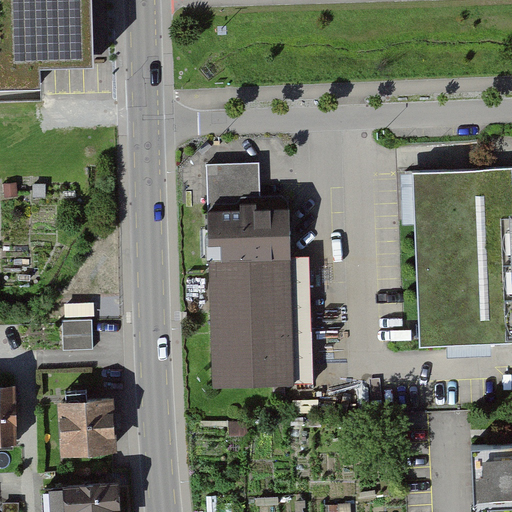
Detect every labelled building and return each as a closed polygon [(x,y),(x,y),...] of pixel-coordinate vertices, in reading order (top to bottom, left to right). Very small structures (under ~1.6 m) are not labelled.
[(93,0),(0,0),(0,83),(43,82),(43,65),(95,63),(93,0)] [(263,160),(207,162),(213,390),(302,388),(296,191),(264,192),(263,160)] [(511,161),(407,165),(414,346),(511,342),(511,161)] [(90,316),(59,317),(60,347),(91,346),(90,316)] [(14,388),(0,388),(0,447),(16,447),(14,388)] [(104,395),(46,399),(50,454),(107,450),(104,395)] [(511,453),(465,456),(468,503),(511,500),(511,453)] [(119,511),(118,485),(63,487),(63,511),(119,511)]
